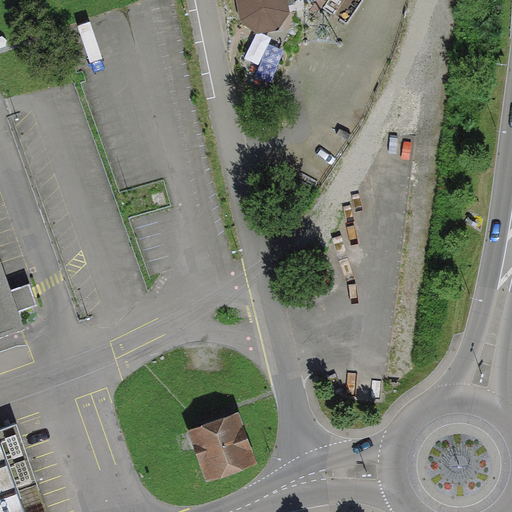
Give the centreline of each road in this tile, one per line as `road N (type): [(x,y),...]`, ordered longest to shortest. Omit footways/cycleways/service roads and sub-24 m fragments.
road 1 (residential): [(309,477),(201,0)]
road 2 (unknown): [(124,339),(34,95)]
road 3 (primary): [(511,200),(477,325),(439,402)]
road 4 (unknown): [(68,356),(178,322),(275,319)]
